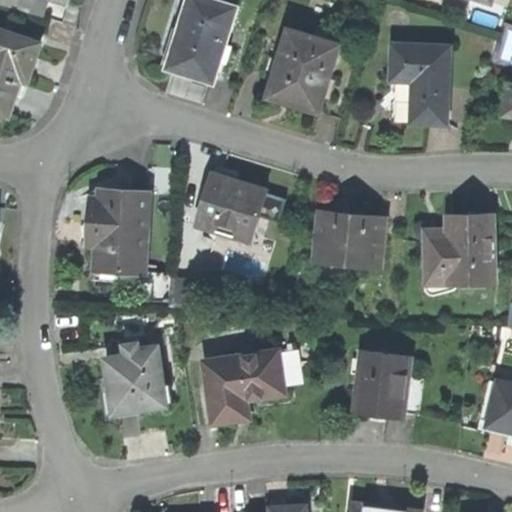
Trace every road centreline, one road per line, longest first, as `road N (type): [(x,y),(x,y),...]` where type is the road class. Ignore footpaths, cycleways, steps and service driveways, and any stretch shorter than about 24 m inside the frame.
road 1 (residential): [(85,499),(191,471),(324,459),(377,458),(511,485)]
road 2 (residential): [(89,102),(185,118),(375,173),(511,171)]
road 3 (residential): [(85,499),(45,391),(33,285),(35,227),(52,161)]
